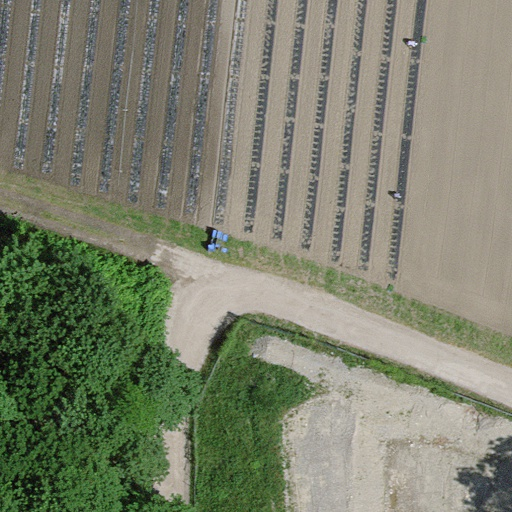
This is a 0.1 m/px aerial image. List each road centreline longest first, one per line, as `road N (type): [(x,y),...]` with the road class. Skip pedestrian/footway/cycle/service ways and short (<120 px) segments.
road 1 (track): [(511,387),(212,275)]
road 2 (track): [(212,275),(177,406),(182,511)]
road 3 (track): [(0,206),(212,275)]
